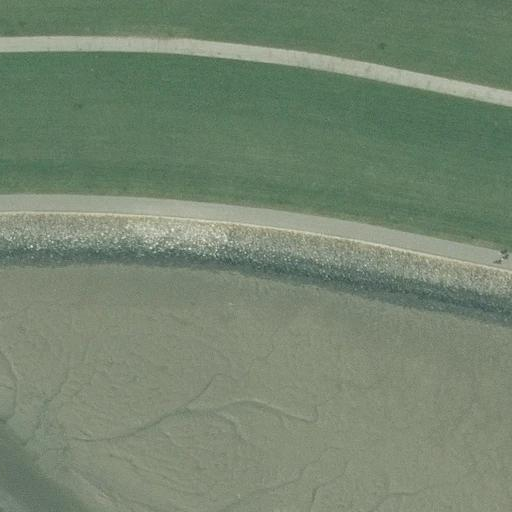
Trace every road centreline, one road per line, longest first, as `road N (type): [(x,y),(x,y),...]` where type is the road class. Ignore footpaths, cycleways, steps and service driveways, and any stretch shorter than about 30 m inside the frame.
road 1 (unclassified): [(0,219),(101,217),(241,229),(511,278)]
road 2 (unclassified): [(511,104),(273,61),(0,50)]
